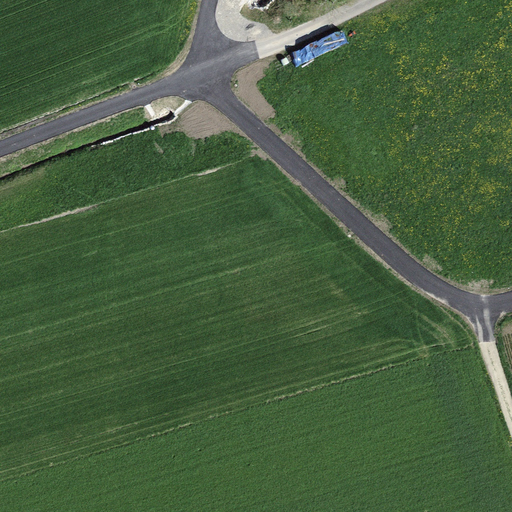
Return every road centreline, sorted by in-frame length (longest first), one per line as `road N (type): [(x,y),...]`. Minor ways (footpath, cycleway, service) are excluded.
road 1 (unclassified): [(200,76),(421,278),(476,309),(511,298)]
road 2 (residential): [(200,76),(0,151)]
